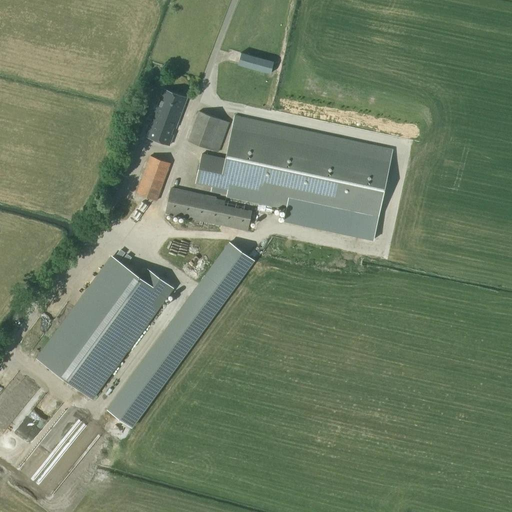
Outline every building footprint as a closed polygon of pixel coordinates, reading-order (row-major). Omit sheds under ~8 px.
[(237,65),(271,74),(273,62),(241,53),(237,65)] [(146,136),(158,141),(169,145),(187,98),(163,90),(146,136)] [(188,141),(199,145),(217,152),(229,122),(199,111),(188,141)] [(202,154),(195,184),(212,187),(211,191),(226,195),(226,197),(286,210),(284,221),(373,240),(392,150),(267,123),(263,122),(235,116),(225,159),(202,154)] [(111,173),(102,199),(109,202),(117,190),(120,182),(121,183),(122,177),(124,177),(137,140),(126,135),(112,173),(111,173)] [(150,156),(137,194),(156,201),(170,164),(150,156)] [(166,214),(248,231),(253,207),(171,190),(166,214)] [(230,243),(107,410),(110,412),(132,427),(254,260),(253,260),(230,243)] [(120,250),(114,258),(119,262),(125,253),(120,250)] [(126,254),(120,263),(125,266),(131,258),(126,254)] [(106,266),(38,358),(91,398),(143,326),(172,287),(147,269),(140,278),(137,275),(125,266),(120,263),(119,262),(114,258),(112,257),(106,266)]
